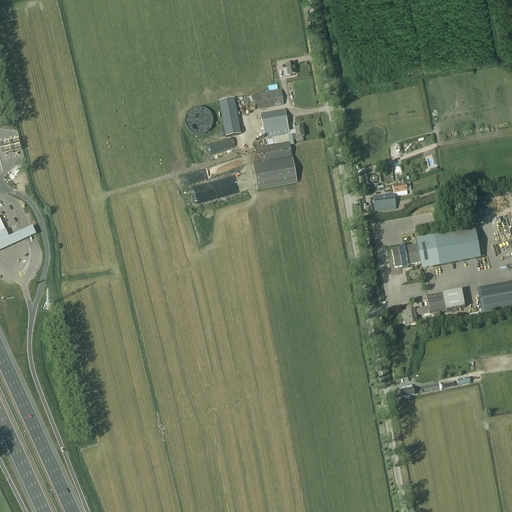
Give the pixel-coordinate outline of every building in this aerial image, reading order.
[(290,75),(296,74),(294,63),(286,64),(286,69),(284,69),(285,77),(290,76),(290,75)] [(281,90),(252,96),(255,110),(284,105),(281,90)] [(219,101),(224,137),(240,135),(235,98),(219,101)] [(304,137),(302,129),(304,129),(303,124),(296,125),(297,130),(289,131),(285,110),(260,114),(265,140),(277,138),(278,143),(297,139),(297,142),(303,141),(302,137),(304,137)] [(228,149),(242,145),(240,137),(226,141),(228,149)] [(18,140),(0,144),(0,151),(1,156),(21,152),(18,140)] [(297,183),(293,162),(289,142),(259,148),(261,164),(253,166),(255,179),(257,190),(297,183)] [(394,182),(392,172),(375,174),(376,175),(370,176),(370,177),(363,178),(364,187),(378,185),(394,182)] [(219,187),(241,181),(239,176),(217,182),(219,187)] [(392,186),(393,192),(394,194),(407,191),(406,183),(404,184),(392,186)] [(396,209),(396,204),(395,195),(373,197),(375,212),(396,209)] [(0,251),(1,251),(7,249),(15,245),(20,243),(24,241),(28,239),(34,237),(36,235),(33,227),(30,228),(25,231),(20,233),(16,234),(11,237),(9,238),(8,235),(6,231),(0,233),(0,251)] [(475,229),(440,235),(416,240),(417,246),(405,248),(404,247),(398,249),(398,250),(391,251),(395,269),(402,268),(402,270),(408,269),(408,266),(420,264),(422,270),(481,259),(475,229)] [(417,323),(415,316),(430,313),(430,314),(460,309),(456,291),(427,297),(429,307),(414,310),(403,312),(406,325),(417,323)] [(438,384),(424,388),(425,393),(439,390),(438,384)] [(403,388),(404,390),(400,391),(401,398),(405,397),(406,399),(410,398),(409,396),(415,395),(413,388),(412,389),(412,386),(403,388)]
